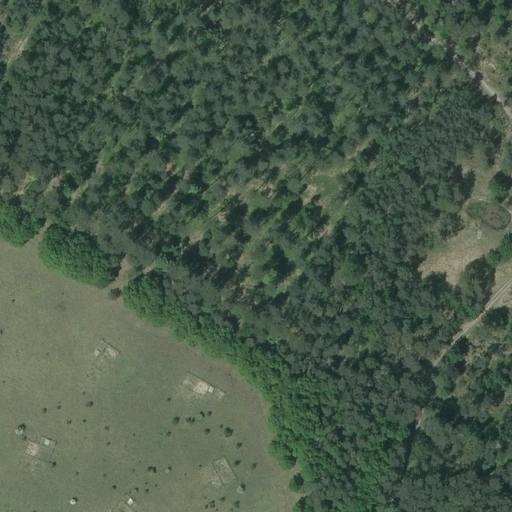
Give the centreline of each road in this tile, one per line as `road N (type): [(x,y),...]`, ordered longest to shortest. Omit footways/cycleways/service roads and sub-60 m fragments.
road 1 (track): [(383,511),(441,355),(511,281)]
road 2 (track): [(397,0),(511,117)]
